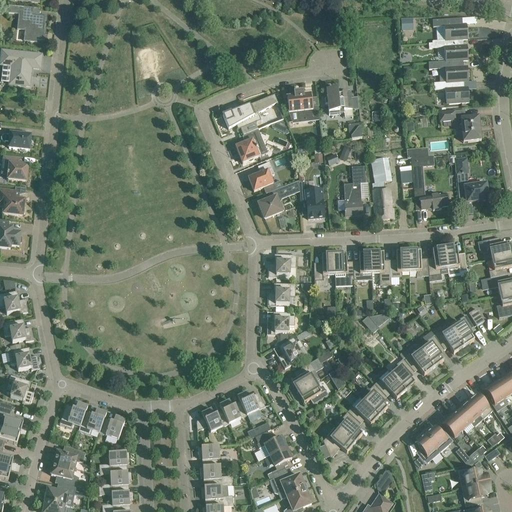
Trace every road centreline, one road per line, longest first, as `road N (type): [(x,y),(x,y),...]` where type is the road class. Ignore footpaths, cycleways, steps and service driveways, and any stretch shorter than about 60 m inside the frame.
road 1 (residential): [(328,62),(203,109),(253,244)]
road 2 (residential): [(37,275),(67,0)]
road 3 (residential): [(253,244),(511,224)]
road 4 (unclassified): [(335,511),(410,419),(511,342)]
road 5 (residential): [(332,511),(287,413),(251,366)]
road 6 (residential): [(25,511),(61,382)]
road 7 (residential): [(253,244),(251,366)]
